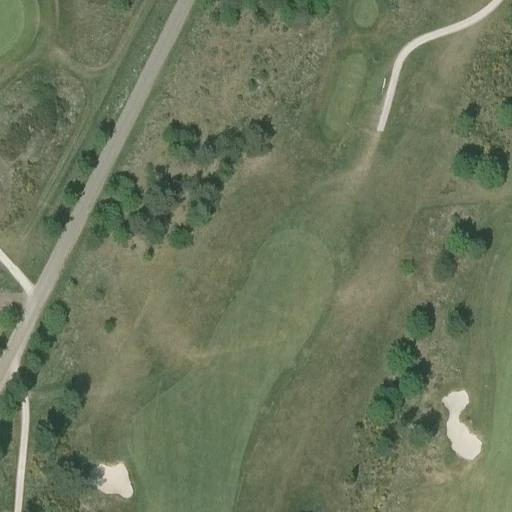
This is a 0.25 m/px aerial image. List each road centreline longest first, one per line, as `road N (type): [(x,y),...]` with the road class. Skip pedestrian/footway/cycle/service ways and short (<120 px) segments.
road 1 (unclassified): [(0,369),(184,0)]
road 2 (track): [(379,127),(403,51),(497,0)]
road 3 (track): [(15,511),(21,397),(0,375)]
